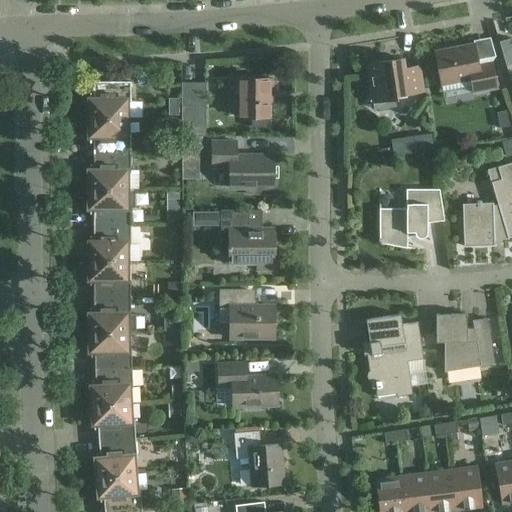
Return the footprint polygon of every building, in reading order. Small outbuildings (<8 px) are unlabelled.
[(498,42),(506,66),(511,64),(511,44),(510,38),(498,42)] [(441,84),(442,84),(470,79),(472,93),(497,88),(492,63),(478,66),(474,45),(434,53),(441,84)] [(382,63),(382,62),(366,64),(372,103),(373,103),(374,110),(395,106),(394,96),(423,92),(419,67),(403,69),(402,59),(390,61),(390,62),(382,63)] [(269,127),(269,117),(269,94),(273,94),(273,79),(235,79),(235,94),(239,94),(239,117),(251,117),(251,127),(269,127)] [(89,100),(89,118),(125,118),(125,102),(130,102),(130,82),(93,82),(93,100),(89,100)] [(181,107),(205,107),(205,83),(181,83),(181,99),(181,107)] [(181,116),(181,107),(181,99),(168,99),(168,116),(181,116)] [(507,111),(496,113),(499,128),(510,126),(507,111)] [(125,118),(89,118),(89,137),(93,137),(93,154),(130,154),(130,134),(125,134),(125,118)] [(511,155),(511,138),(501,142),(505,158),(511,155)] [(273,156),(236,156),(236,142),(211,142),(211,167),(229,167),(229,188),(246,188),(246,194),(274,194),(273,156)] [(130,154),(93,154),(93,171),(89,171),(89,190),(125,190),(125,174),(130,174),(130,154)] [(511,162),(487,170),(498,205),(493,206),(493,203),(481,204),(481,201),(476,201),(477,204),(462,204),(463,247),(494,246),(494,234),(506,233),(507,238),(511,236),(511,162)] [(93,225),(130,225),(130,208),(135,208),(135,190),(125,190),(89,190),(89,208),(93,208),(93,225)] [(426,224),(444,221),(439,190),(406,190),(406,209),(379,209),(379,239),(378,239),(378,241),(378,242),(380,244),(381,245),(383,245),(383,244),(406,250),(407,232),(414,232),(414,234),(415,236),(416,237),(417,238),(418,238),(420,239),(421,239),(423,238),(424,237),(425,236),(426,235),(426,234),(426,233),(426,224)] [(257,271),(273,271),(273,229),(261,229),(261,210),(220,211),(220,231),(228,231),(229,247),(227,247),(227,251),(229,251),(229,264),(257,264),(257,271)] [(130,225),(93,225),(93,243),(89,243),(89,261),(125,261),(125,245),(130,245),(130,225)] [(168,227),(168,238),(179,238),(178,228),(168,227)] [(93,297),(130,297),(130,277),(125,277),(125,261),(89,261),(89,279),(93,279),(93,297)] [(181,295),(180,283),(167,283),(167,296),(181,295)] [(219,290),(219,323),(229,323),(229,338),(273,338),(273,306),(248,306),(248,290),(219,290)] [(130,297),(93,297),(93,314),(89,315),(90,333),(126,332),(136,332),(135,314),(130,314),(130,297)] [(445,370),(446,370),(478,365),(479,368),(494,366),(487,319),(472,321),(473,331),(466,331),(466,314),(436,314),(436,342),(445,342),(445,370)] [(178,315),(169,315),(169,331),(178,330),(178,315)] [(407,362),(423,359),(417,322),(401,325),(400,315),(366,320),(371,353),(366,354),(369,371),(368,372),(367,374),(367,376),(367,377),(367,379),(368,380),(369,382),(371,383),(372,389),(376,389),(395,386),(396,394),(396,397),(412,394),(411,387),(407,362)] [(126,332),(90,333),(90,351),(94,351),(94,369),(131,368),(131,348),(126,348),(126,332)] [(179,343),(179,333),(167,333),(168,344),(179,343)] [(188,363),(188,373),(199,372),(199,363),(188,363)] [(275,376),(244,377),(243,363),(217,364),(218,388),(232,387),(233,408),(277,406),(275,376)] [(131,368),(94,369),(95,387),(91,387),(92,405),(128,404),(127,388),(132,387),(131,368)] [(181,398),(181,385),(172,385),(172,398),(181,398)] [(444,401),(431,403),(432,416),(452,413),(451,406),(444,401)] [(128,404),(92,405),(93,424),(97,424),(98,441),(135,439),(134,419),(129,420),(128,404)] [(179,404),(168,404),(168,417),(179,417),(179,404)] [(422,407),(419,411),(420,417),(430,416),(429,406),(422,407)] [(511,417),(511,413),(500,415),(502,426),(511,424),(511,417)] [(478,418),(479,419),(480,430),(481,436),(497,433),(495,416),(478,418)] [(479,419),(469,420),(470,431),(480,430),(479,419)] [(456,422),(444,423),(446,434),(457,433),(456,422)] [(444,423),(433,425),(435,436),(446,434),(444,423)] [(406,430),(395,431),(396,442),(407,441),(406,430)] [(395,431),(383,433),(385,444),(396,442),(395,431)] [(186,442),(192,441),(196,438),(196,432),(186,432),(186,442)] [(279,444),(260,446),(258,432),(233,434),(235,459),(250,458),(252,487),(283,484),(279,444)] [(96,459),(97,478),(133,475),(132,459),(137,458),(135,439),(98,441),(99,459),(96,459)] [(501,504),(511,502),(511,460),(494,464),(501,504)] [(450,470),(456,510),(481,507),(476,467),(450,470)] [(430,511),(443,511),(456,510),(450,470),(425,473),(430,511)] [(405,511),(430,511),(425,473),(400,476),(405,511)] [(133,475),(97,478),(99,496),(103,496),(104,511),(118,511),(141,510),(140,490),(135,491),(133,475)] [(405,511),(400,476),(375,480),(378,511),(405,511)] [(172,490),(173,505),(188,503),(186,489),(172,490)] [(166,493),(146,499),(150,510),(169,504),(166,493)] [(235,506),(235,511),(285,511),(286,511),(282,511),(264,511),(264,502),(235,506)]
